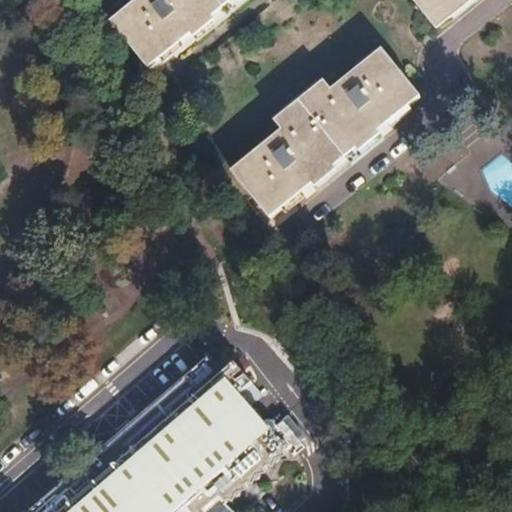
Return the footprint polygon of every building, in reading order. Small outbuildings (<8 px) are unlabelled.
[(0,0),(0,10),(10,3),(7,0),(0,0)] [(95,0),(93,2),(130,50),(183,7),(186,11),(200,0),(95,0)] [(413,0),(434,27),(467,0),(413,0)] [(262,112),(213,151),(250,200),(304,157),(307,161),(350,127),(347,123),(400,80),(362,32),(312,72),(305,64),(255,103),(262,112)] [(207,362),(33,511),(234,511),(227,504),(237,505),(238,495),(250,495),(248,488),(255,490),(258,479),(271,479),(268,470),(277,474),(279,462),(289,462),(286,451),(239,399),(253,386),(247,379),(240,385),(235,379),(242,373),(235,365),(221,378),(207,362)]
